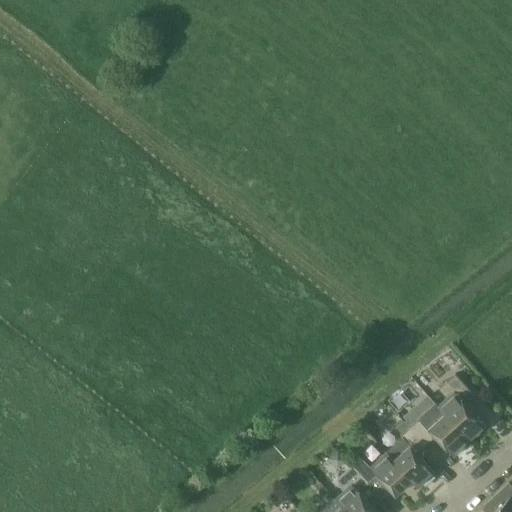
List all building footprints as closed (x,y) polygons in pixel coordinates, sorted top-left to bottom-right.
[(444,413),(470,440),(485,426),(462,400),(471,391),(455,373),(438,389),(446,398),(437,406),(444,414),(444,413)] [(453,456),(470,440),(444,413),(444,414),(437,406),(435,404),(410,427),(426,445),(435,436),(453,456)] [(411,480),(417,488),(434,472),(417,453),(426,445),(410,427),(400,435),(409,445),(393,459),(393,460),(411,480)] [(361,457),(352,466),(368,484),(377,475),(395,495),(411,480),(393,460),(393,459),(387,452),(370,467),(361,457)] [(377,511),(359,492),(368,484),(352,466),(336,480),(343,491),(335,499),(341,506),(342,506),(347,511),(377,511)] [(511,511),(511,485),(508,482),(487,501),(495,510),(492,511),(511,511)]
